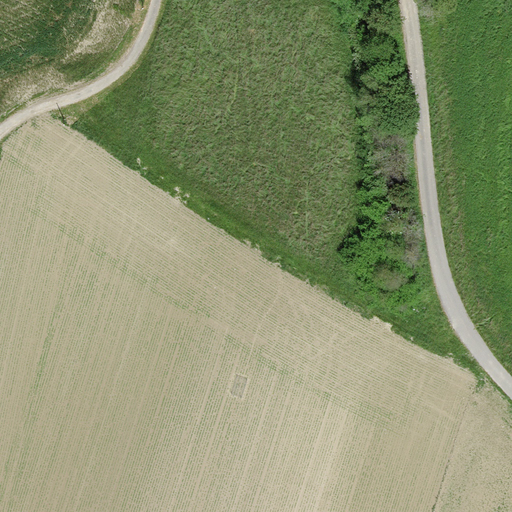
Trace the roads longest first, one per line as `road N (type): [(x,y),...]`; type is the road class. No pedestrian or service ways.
road 1 (unclassified): [(511,387),(464,327),(441,275),(409,0)]
road 2 (track): [(0,133),(122,70),(156,0)]
